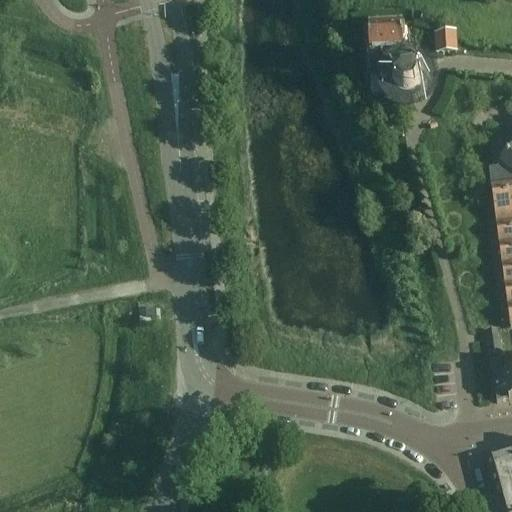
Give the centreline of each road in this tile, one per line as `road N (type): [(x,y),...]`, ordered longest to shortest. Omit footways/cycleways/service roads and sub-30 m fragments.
road 1 (unclassified): [(471,433),(463,343),(411,154),(417,121)]
road 2 (unclassified): [(144,0),(159,54),(176,247),(190,284)]
road 3 (unclassified): [(190,284),(183,54),(169,0)]
road 4 (residential): [(440,445),(390,422),(198,388)]
road 5 (residential): [(159,511),(198,388)]
